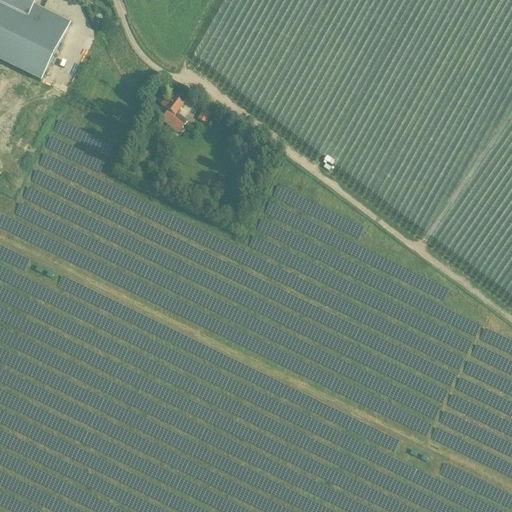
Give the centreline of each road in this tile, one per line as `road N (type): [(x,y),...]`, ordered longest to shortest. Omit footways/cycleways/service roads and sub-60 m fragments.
road 1 (track): [(511,490),(0,241)]
road 2 (track): [(178,78),(208,86),(227,109),(511,321)]
